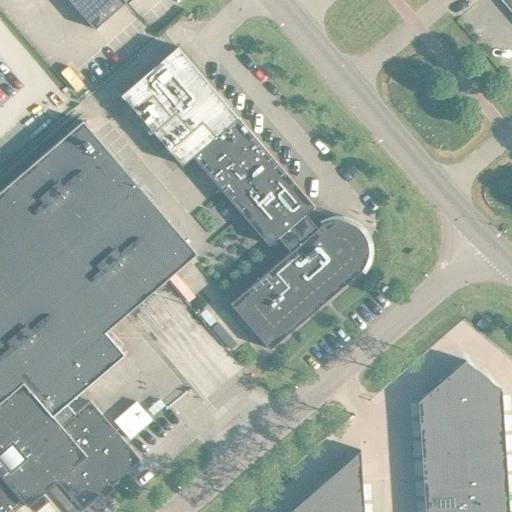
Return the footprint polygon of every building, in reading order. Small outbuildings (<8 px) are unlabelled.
[(76,0),(94,21),(117,0),(76,0)] [(319,218),(317,220),(304,205),(314,197),(177,37),(120,86),(180,156),(191,147),(268,236),(277,228),(290,243),(229,295),(269,340),(359,262),(361,261),(362,259),(363,258),(364,256),(365,254),(366,252),(367,250),(367,246),(367,243),(367,241),(367,238),(367,235),(366,233),(365,230),(364,228),(362,225),(361,223),(359,221),(357,219),(355,217),(353,216),(350,215),(348,214),(345,213),(343,212),(340,212),(337,212),(335,212),(332,212),(329,213),(326,214),(324,215),(321,216),(319,218)] [(0,511),(1,511),(23,494),(26,498),(55,473),(80,502),(140,451),(89,392),(74,405),(65,395),(123,345),(104,323),(196,245),(82,111),(0,181),(0,511)] [(472,315),(477,320),(483,315),(478,310),(472,315)] [(464,352),(416,392),(423,511),(508,511),(501,382),(464,352)] [(363,511),(359,441),(279,511),(278,511),(363,511)]
